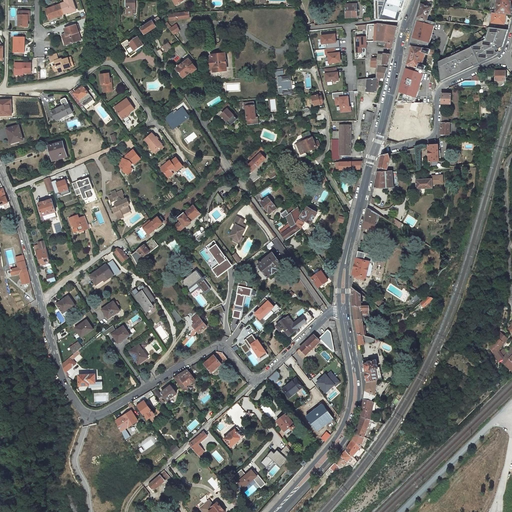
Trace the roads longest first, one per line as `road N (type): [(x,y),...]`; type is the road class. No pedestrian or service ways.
road 1 (residential): [(332,311),(138,27)]
road 2 (residential): [(40,300),(59,372),(92,414),(219,343)]
road 3 (primary): [(278,511),(354,419),(359,381),(347,309)]
road 4 (primary): [(339,310),(349,406),(272,511)]
road 5 (residential): [(0,90),(68,83),(108,61),(157,123)]
road 6 (residential): [(373,153),(430,139),(438,89),(508,55)]
road 7 (track): [(153,382),(152,370),(173,344),(170,319),(149,286),(108,249)]
road 8 (residential): [(219,343),(253,382),(332,311)]
road 9 (primary): [(373,153),(412,0)]
road 10 (unclassified): [(401,511),(511,404)]
road 11 (residential): [(511,301),(505,173),(511,157)]
